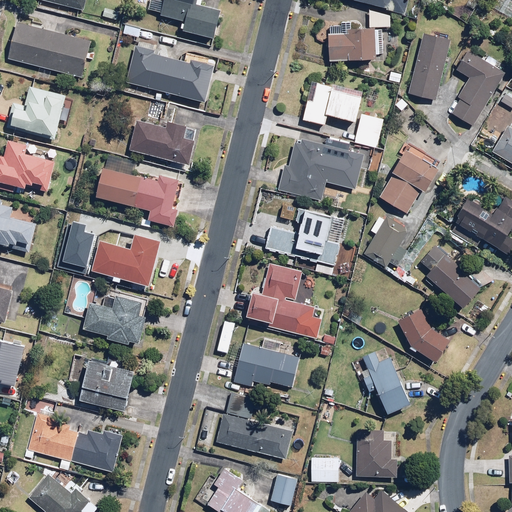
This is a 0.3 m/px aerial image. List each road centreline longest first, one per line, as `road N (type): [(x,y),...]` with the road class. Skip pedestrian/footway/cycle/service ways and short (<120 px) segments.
road 1 (residential): [(149,511),(277,0)]
road 2 (residential): [(455,511),(450,461),(460,425),(511,335)]
